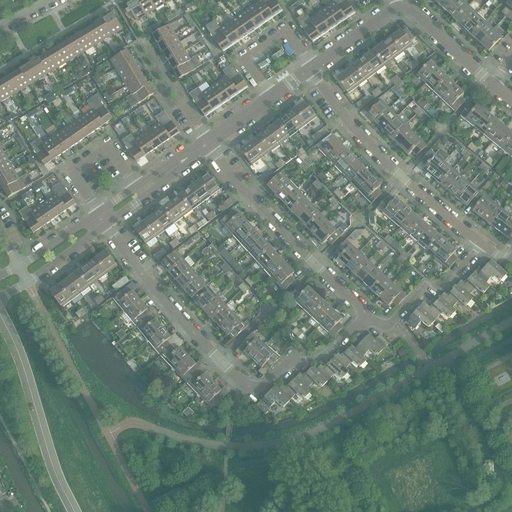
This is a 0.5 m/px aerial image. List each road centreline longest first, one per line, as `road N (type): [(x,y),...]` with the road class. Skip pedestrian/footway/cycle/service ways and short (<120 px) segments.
road 1 (residential): [(107,225),(165,304),(252,390),(294,361),(327,353),(370,318)]
road 2 (residential): [(311,66),(400,176),(484,244)]
road 3 (residential): [(370,318),(205,144)]
road 4 (unclassified): [(74,511),(0,314)]
road 5 (residential): [(98,213),(71,173),(109,147),(138,186)]
road 6 (residential): [(271,94),(247,59),(287,32),(311,66)]
road 7 (residential): [(489,82),(412,6),(398,5)]
